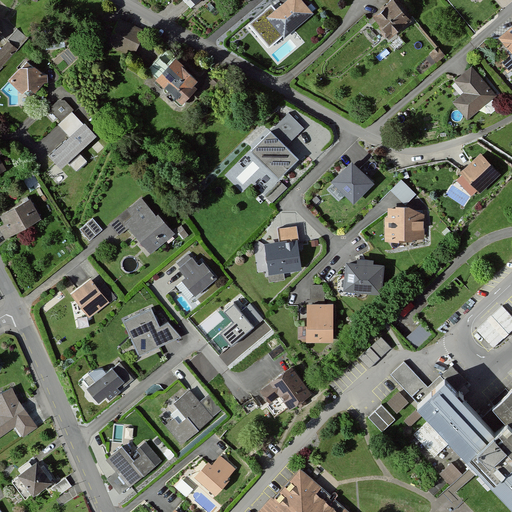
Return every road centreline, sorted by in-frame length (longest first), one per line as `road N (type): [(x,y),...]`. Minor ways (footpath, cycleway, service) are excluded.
road 1 (residential): [(354,129),(124,2)]
road 2 (residential): [(107,511),(14,308)]
road 3 (residential): [(394,354),(237,511)]
road 4 (residential): [(354,129),(296,201),(335,240),(297,290)]
road 5 (residential): [(511,7),(363,132)]
road 6 (residential): [(511,117),(409,157),(363,132)]
